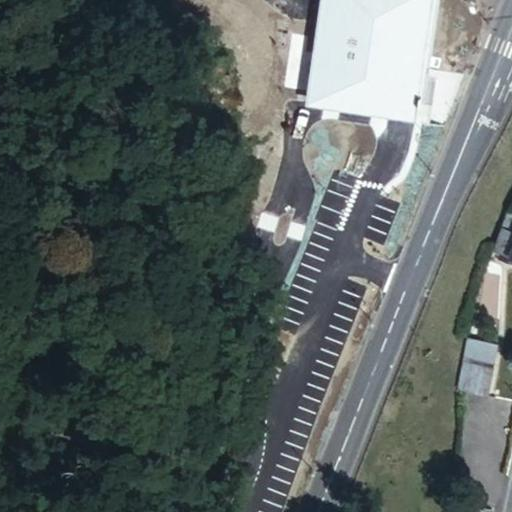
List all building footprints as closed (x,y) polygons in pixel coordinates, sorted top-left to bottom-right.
[(277,197),(287,138),(262,133),(252,192),(275,197),(277,197)] [(344,150),(334,206),(358,211),(368,153),(344,150)] [(267,258),(276,202),(252,198),(242,253),(267,258)] [(502,221),(494,244),(502,247),(511,251),(511,205),(504,221),(502,221)] [(333,211),(322,267),(347,271),(357,215),(333,211)] [(511,251),(502,247),(500,252),(511,256),(511,251)] [(237,317),(263,319),(268,263),(266,263),(242,260),(237,317)] [(262,325),(236,322),(231,380),(257,381),(262,325)] [(470,332),(460,383),(489,389),(500,339),(470,332)] [(220,441),(246,447),(258,390),(232,384),(220,441)] [(245,452),(219,446),(207,503),(232,509),(235,493),(245,452)] [(467,503),(465,511),(492,511),(493,509),(467,503)]
